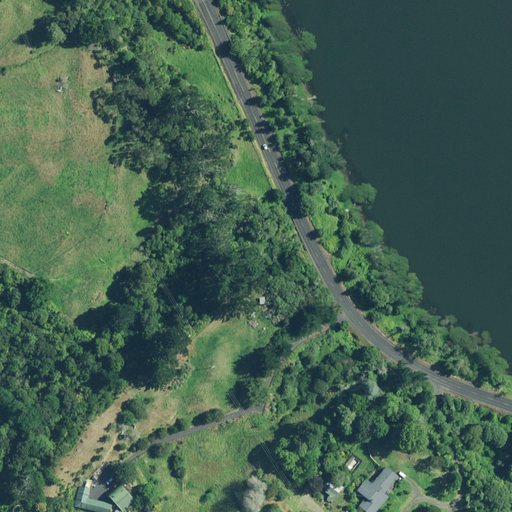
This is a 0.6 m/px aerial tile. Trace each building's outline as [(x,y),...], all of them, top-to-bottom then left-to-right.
[(361,463),(352,456),(343,467),(352,474),(361,463)] [(397,477),(385,467),(372,484),(366,479),(357,490),(366,498),(359,506),(366,511),(374,511),(388,496),(384,493),(397,477)] [(135,499),(120,483),(108,494),(123,510),(135,499)] [(333,502),(341,492),(345,488),(340,485),(337,488),(336,487),(327,497),(328,498),(327,500),(329,502),(330,500),(333,502)] [(91,488),(80,486),(75,506),(99,511),(110,511),(112,504),(88,498),(91,488)]
